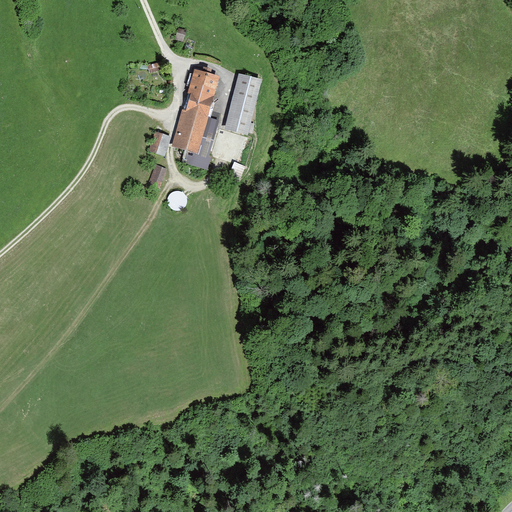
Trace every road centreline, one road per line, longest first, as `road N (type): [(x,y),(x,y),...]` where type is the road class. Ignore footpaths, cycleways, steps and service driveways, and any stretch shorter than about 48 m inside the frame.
road 1 (track): [(0,415),(88,311),(174,180),(171,116)]
road 2 (track): [(171,116),(129,106),(107,117),(79,179),(0,253)]
road 3 (track): [(142,0),(184,72),(171,116)]
